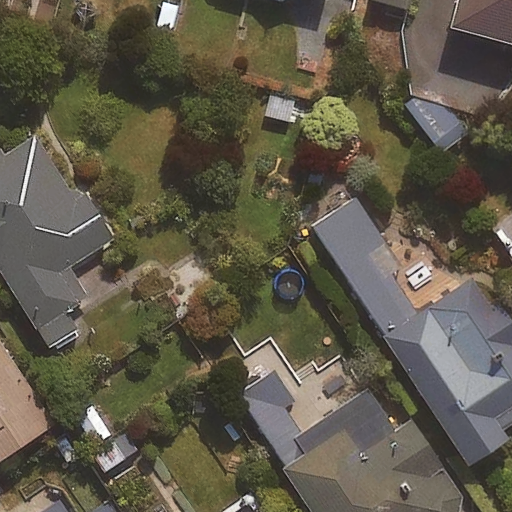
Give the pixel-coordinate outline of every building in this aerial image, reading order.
[(511,0),(450,0),(444,24),(511,43),(511,0)] [(427,84),(403,102),(437,147),(461,130),(427,84)] [(300,98),(265,87),(255,119),(289,130),(300,98)] [(65,187),(24,126),(0,141),(0,280),(44,346),(71,328),(60,311),(82,296),(62,266),(107,236),(71,183),(65,187)] [(414,314),(340,206),(304,231),(461,461),(498,436),(493,429),(511,415),(511,287),(494,260),(414,314)] [(0,451),(45,421),(0,354),(0,451)] [(307,511),(455,511),(456,503),(406,423),(391,432),(344,357),(299,385),(283,359),(232,391),(307,511)] [(93,399),(65,419),(103,471),(130,452),(93,399)] [(113,511),(103,494),(74,511),(73,511),(64,495),(36,511),(113,511)]
